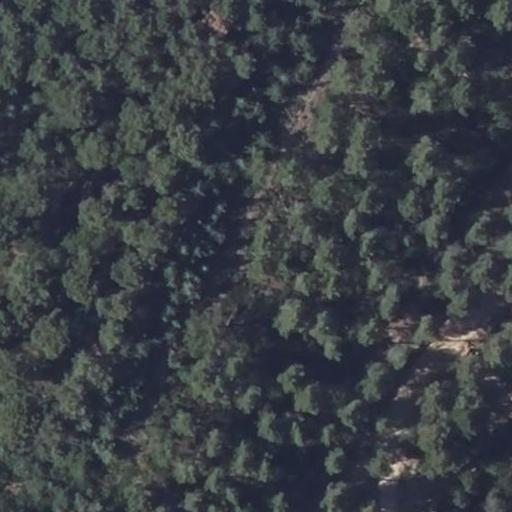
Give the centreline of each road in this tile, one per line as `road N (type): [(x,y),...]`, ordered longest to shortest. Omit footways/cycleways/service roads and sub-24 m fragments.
road 1 (track): [(0,423),(60,420),(268,0)]
road 2 (track): [(385,511),(386,401),(511,296)]
